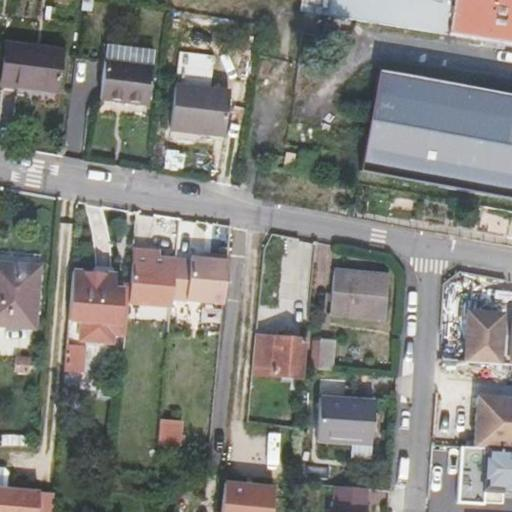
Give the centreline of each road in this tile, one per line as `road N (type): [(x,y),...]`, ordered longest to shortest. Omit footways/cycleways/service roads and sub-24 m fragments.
road 1 (residential): [(0,167),(430,244)]
road 2 (unknown): [(73,180),(47,461)]
road 3 (residential): [(411,511),(430,244)]
road 4 (unknown): [(250,211),(239,456)]
